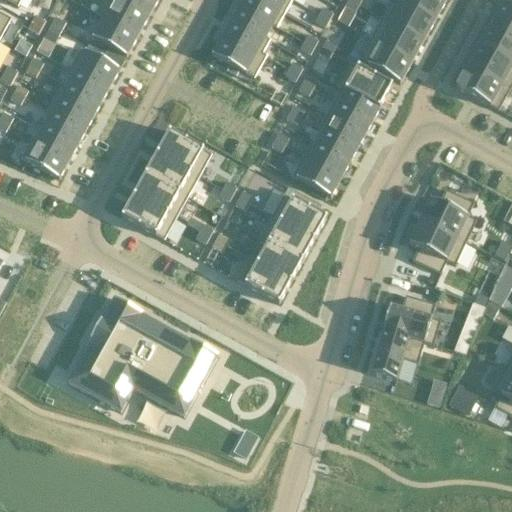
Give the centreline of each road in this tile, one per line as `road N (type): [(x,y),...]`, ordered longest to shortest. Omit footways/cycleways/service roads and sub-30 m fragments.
road 1 (residential): [(75,240),(323,379)]
road 2 (residential): [(428,123),(408,139),(368,222),(323,379)]
road 3 (residential): [(75,240),(201,0)]
road 4 (residential): [(323,379),(285,511)]
